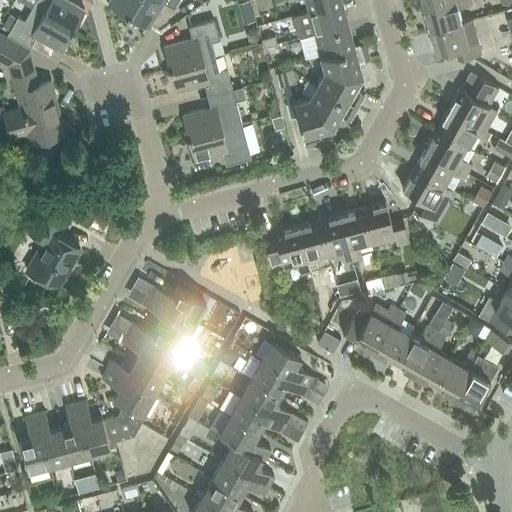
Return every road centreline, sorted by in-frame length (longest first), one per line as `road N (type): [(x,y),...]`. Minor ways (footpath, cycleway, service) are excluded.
road 1 (residential): [(163,217),(359,163),(403,87),(379,0)]
road 2 (residential): [(299,511),(313,477),(309,463),(352,389),(501,470)]
road 3 (residential): [(0,379),(61,363),(142,223),(163,217)]
road 4 (residential): [(163,217),(128,86),(101,93)]
